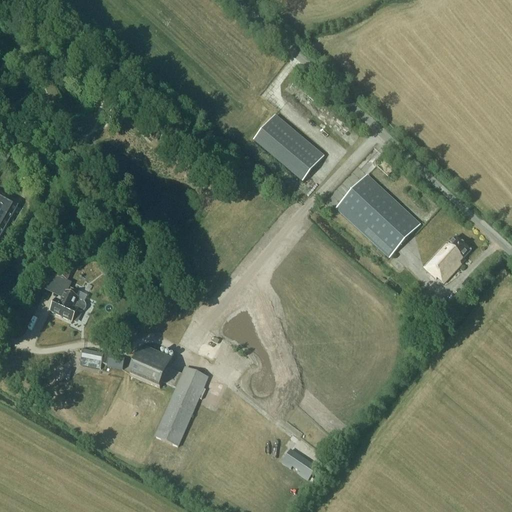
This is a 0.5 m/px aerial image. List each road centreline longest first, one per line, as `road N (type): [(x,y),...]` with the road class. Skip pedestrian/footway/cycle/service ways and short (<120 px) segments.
road 1 (unclassified): [(511,253),(238,0)]
road 2 (track): [(0,334),(26,344),(148,337),(202,364),(312,454)]
